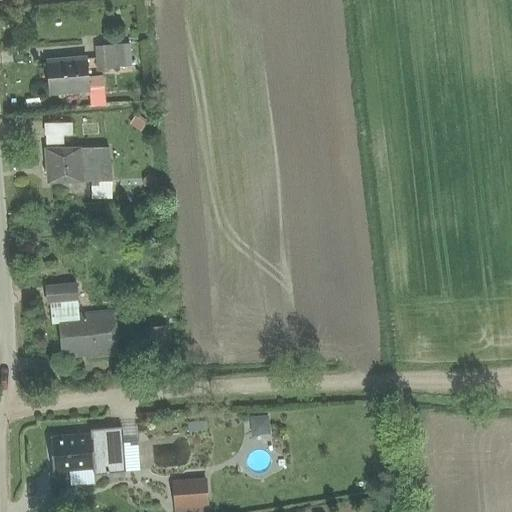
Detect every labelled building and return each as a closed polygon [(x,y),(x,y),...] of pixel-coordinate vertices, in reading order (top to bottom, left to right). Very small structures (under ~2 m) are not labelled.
[(119,43),(121,65),(136,64),(135,42),(119,43)] [(119,43),(99,44),(101,71),(121,69),(121,65),(119,43)] [(95,60),(50,63),(52,90),(97,87),(95,60)] [(114,143),(85,145),(87,181),(116,179),(114,143)] [(85,145),(50,147),(52,183),(87,181),(85,145)] [(87,299),(85,283),(52,286),(54,302),(85,299),(87,299)] [(85,299),(54,302),(56,323),(65,322),(68,358),(127,352),(123,309),(87,313),(85,299)] [(175,325),(152,324),(151,344),(174,345),(175,325)] [(154,435),(151,411),(126,414),(128,425),(129,437),(154,435)] [(105,472),(133,469),(129,437),(128,425),(100,428),(101,433),(104,466),(105,472)] [(101,433),(55,438),(59,471),(104,466),(101,433)] [(216,478),(179,481),(179,485),(180,506),(209,504),(217,503),(216,478)] [(154,508),(180,506),(179,485),(153,487),(154,508)]
